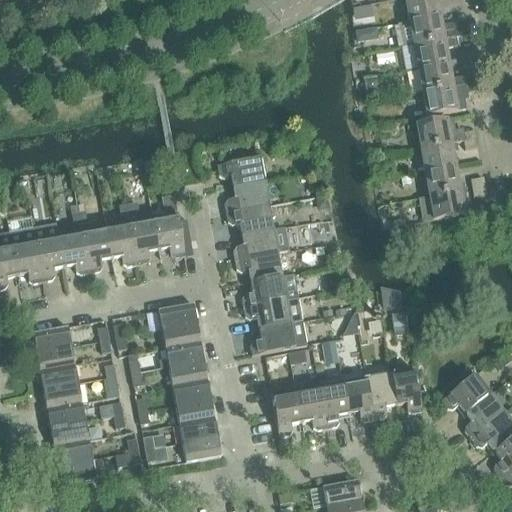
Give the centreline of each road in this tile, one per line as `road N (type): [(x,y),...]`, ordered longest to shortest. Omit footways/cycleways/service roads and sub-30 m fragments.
road 1 (tertiary): [(0,82),(149,55),(278,0)]
road 2 (residential): [(478,511),(432,452),(258,487)]
road 3 (residential): [(0,320),(214,286)]
road 4 (residential): [(258,487),(214,286)]
road 5 (residential): [(102,511),(258,487)]
